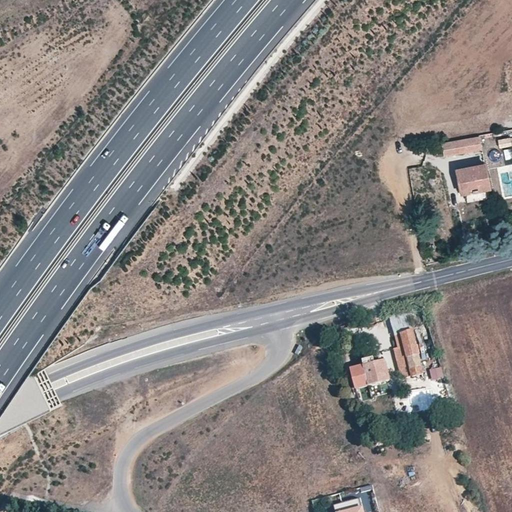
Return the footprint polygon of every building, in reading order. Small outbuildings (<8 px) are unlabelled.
[(481,150),(478,135),(441,141),(444,157),(481,150)] [(510,137),(497,139),(499,147),(511,145),(510,137)] [(484,162),(454,168),(459,194),(490,188),(484,162)] [(400,333),(412,330),(408,316),(391,321),(396,340),(401,339),(400,333)] [(419,356),(412,330),(400,333),(401,339),(396,340),(398,347),(403,346),(412,376),(423,373),(422,368),(419,356)] [(350,368),(355,388),(390,379),(384,359),(371,363),(350,368)] [(363,511),(359,497),(342,501),(344,510),(342,511),(341,511),(363,511)]
